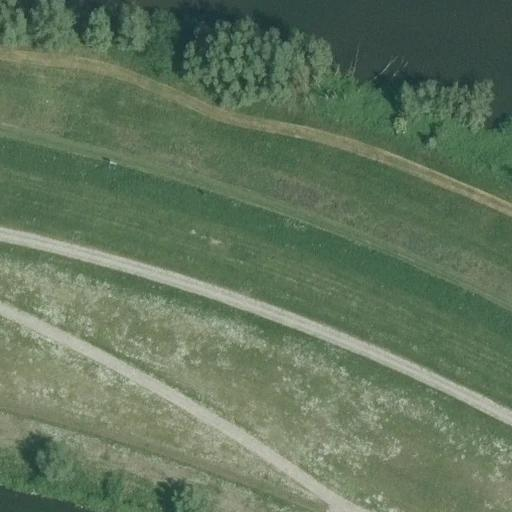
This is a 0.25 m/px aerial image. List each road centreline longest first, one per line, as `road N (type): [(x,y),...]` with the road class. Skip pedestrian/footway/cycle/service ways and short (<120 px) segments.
road 1 (track): [(0,240),(204,292),(367,353),(511,421)]
road 2 (track): [(351,511),(166,395),(0,310)]
